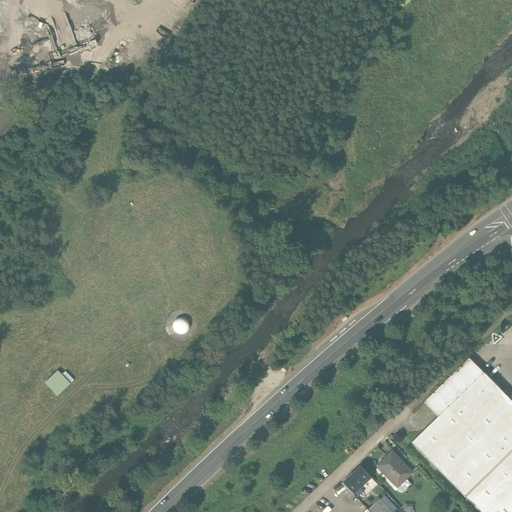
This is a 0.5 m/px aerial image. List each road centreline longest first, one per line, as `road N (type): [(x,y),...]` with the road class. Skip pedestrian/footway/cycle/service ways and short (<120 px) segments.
road 1 (primary): [(163,511),(435,266)]
road 2 (unclassified): [(302,511),(413,403)]
